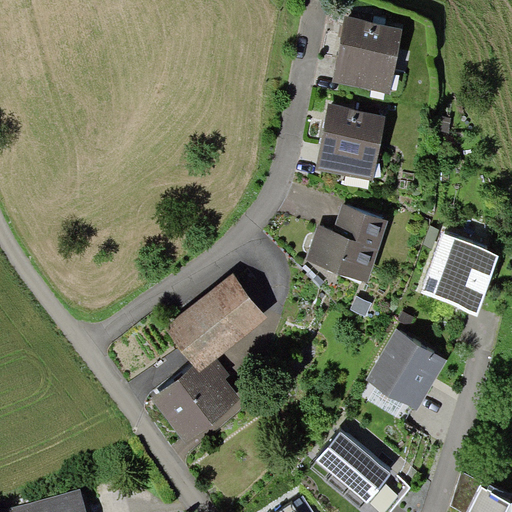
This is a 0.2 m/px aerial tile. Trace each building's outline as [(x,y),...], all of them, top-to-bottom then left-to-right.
[(332,81),(390,93),(403,28),(345,16),(332,81)] [(316,168),(373,179),(386,115),(330,103),(316,168)] [(451,118),(439,116),(436,129),(448,132),(451,118)] [(306,260),(368,281),(389,220),(343,204),(333,230),(318,225),(306,260)] [(420,292),(477,313),(499,254),(442,232),(420,292)] [(199,373),(217,359),(268,319),(232,274),(163,329),(193,366),(199,373)] [(365,316),(371,304),(357,297),(351,309),(365,316)] [(402,310),(397,319),(412,328),(418,319),(402,310)] [(404,404),(416,411),(446,360),(396,330),(365,381),(375,386),(404,404)] [(150,400),(187,446),(243,402),(225,379),(230,375),(217,359),(199,373),(193,366),(150,400)] [(396,416),(404,404),(375,386),(367,399),(396,416)] [(317,461),(367,503),(391,474),(341,431),(317,461)] [(505,511),(511,501),(481,487),(483,482),(461,471),(450,506),(463,511),(505,511)] [(383,511),(398,495),(386,484),(370,503),(380,511),(383,511)] [(85,511),(80,490),(0,509),(0,511),(85,511)]
